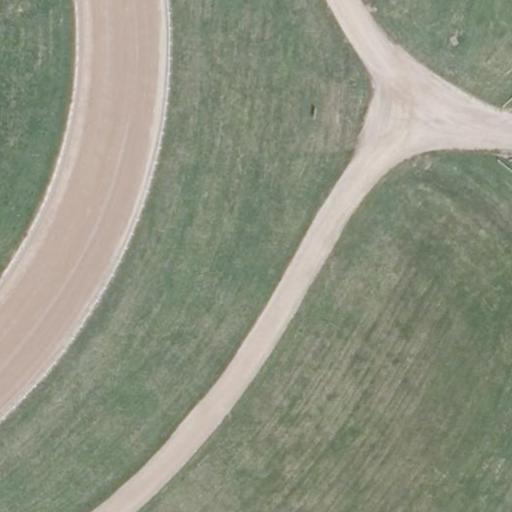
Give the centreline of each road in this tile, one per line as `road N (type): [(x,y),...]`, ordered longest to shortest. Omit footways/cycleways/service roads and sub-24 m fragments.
road 1 (track): [(402,139),(345,217),(252,374),(132,511)]
road 2 (track): [(402,139),(393,85),(337,0)]
